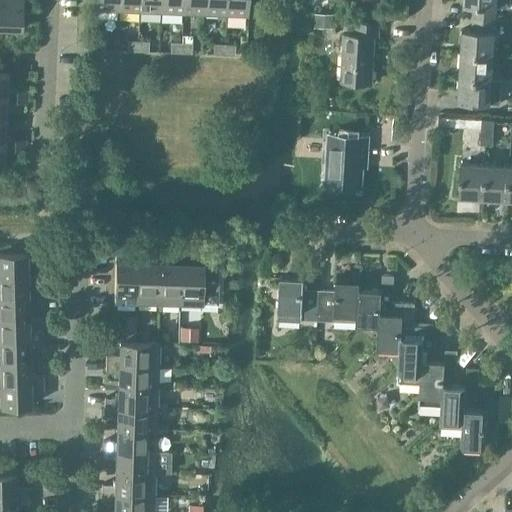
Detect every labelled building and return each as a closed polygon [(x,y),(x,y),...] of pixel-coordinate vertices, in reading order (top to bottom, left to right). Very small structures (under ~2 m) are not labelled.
[(31,0),(0,0),(0,28),(22,29),(23,12),(31,13),(31,0)] [(96,0),(96,10),(118,11),(118,0),(96,0)] [(118,0),(118,11),(140,12),(139,0),(118,0)] [(139,0),(140,12),(161,12),(161,0),(139,0)] [(161,0),(161,12),(183,13),(183,0),(161,0)] [(183,0),(183,13),(204,14),(204,0),(183,0)] [(204,0),(204,14),(226,15),(226,0),(204,0)] [(226,0),(226,15),(248,16),(248,0),(226,0)] [(474,7),(473,18),(496,20),(497,7),(506,8),(506,0),(464,0),(464,6),(474,7)] [(319,25),(336,26),(336,14),(319,14),(319,25)] [(463,30),(461,54),(494,56),(496,20),(473,18),(472,30),(463,30)] [(344,34),(341,82),(372,84),(374,37),(379,37),(379,24),(355,23),(354,34),(344,34)] [(95,50),(106,50),(106,40),(95,40),(95,50)] [(128,52),(136,52),(137,42),(128,42),(128,52)] [(137,42),(136,52),(149,53),(149,42),(137,42)] [(171,53),(180,54),(181,44),(171,43),(171,53)] [(181,44),(180,54),(192,54),(192,44),(181,44)] [(214,55),(224,56),(224,45),(214,45),(214,55)] [(224,45),(224,56),(235,56),(235,46),(224,45)] [(461,54),(460,78),(492,80),(494,56),(461,54)] [(492,80),(460,78),(458,102),(500,105),(502,80),(492,80)] [(7,97),(6,102),(17,103),(17,92),(7,92),(7,97)] [(17,92),(17,103),(27,103),(27,98),(28,93),(17,92)] [(495,122),(482,121),(481,146),(493,146),(495,122)] [(367,161),(369,137),(329,135),(326,186),(362,188),(363,161),(367,161)] [(5,145),(4,150),(15,150),(15,140),(5,140),(5,145)] [(15,140),(15,150),(25,151),(25,146),(26,140),(15,140)] [(87,172),(100,173),(101,158),(87,157),(87,172)] [(460,196),(484,197),(486,165),(461,164),(460,196)] [(484,197),(508,199),(510,167),(486,165),(484,197)] [(114,301),(137,302),(138,248),(130,248),(129,261),(120,261),(116,261),(115,261),(114,301)] [(137,302),(158,302),(159,262),(147,262),(147,249),(138,248),(137,302)] [(158,302),(180,303),(181,250),(173,249),(172,262),(159,262),(158,302)] [(181,250),(180,303),(218,304),(219,283),(215,283),(216,266),(204,266),(204,258),(190,257),(190,250),(181,250)] [(0,253),(0,276),(28,276),(27,264),(41,263),(40,254),(27,254),(27,253),(0,253)] [(356,325),(379,326),(380,326),(381,303),(393,304),(393,302),(394,276),(383,275),(382,291),(359,290),(358,316),(357,316),(356,322),(356,325)] [(0,276),(0,298),(41,297),(41,288),(31,288),(30,276),(28,276),(0,276)] [(300,319),(318,320),(320,291),(303,290),(304,279),(281,277),(278,320),(300,321),(300,319)] [(318,320),(356,322),(357,316),(358,316),(359,290),(360,282),(336,281),(336,292),(320,291),(318,320)] [(0,298),(0,319),(29,319),(28,306),(41,305),(41,297),(0,298)] [(377,349),(400,350),(401,339),(402,339),(402,337),(401,337),(402,326),(413,327),(414,321),(415,304),(393,302),(393,304),(381,303),(380,326),(379,326),(377,349)] [(0,319),(0,340),(42,340),(42,331),(29,332),(29,319),(0,319)] [(398,382),(420,383),(421,373),(422,373),(422,363),(423,363),(423,360),(422,360),(423,350),(428,351),(434,351),(437,323),(414,321),(413,327),(402,326),(401,337),(402,337),(402,339),(401,339),(400,350),(398,382)] [(124,329),(124,342),(135,342),(135,330),(124,329)] [(135,330),(135,342),(147,342),(147,331),(135,330)] [(182,342),(198,342),(198,330),(182,330),(182,342)] [(0,340),(0,362),(30,362),(34,362),(34,349),(42,349),(42,340),(0,340)] [(106,355),(106,364),(159,365),(160,343),(147,342),(135,342),(124,342),(120,341),(119,355),(106,355)] [(419,405),(442,407),(442,397),(443,391),(443,386),(444,386),(444,384),(444,378),(444,374),(456,375),(458,351),(446,350),(445,362),(427,361),(423,360),(423,363),(422,363),(422,373),(421,373),(420,383),(419,405)] [(0,362),(0,384),(43,383),(43,375),(30,375),(30,367),(30,362),(0,362)] [(159,365),(106,364),(106,372),(115,373),(114,377),(118,377),(118,386),(158,387),(159,382),(159,365)] [(440,426),(463,428),(463,421),(464,421),(464,410),(465,410),(465,408),(466,397),(477,398),(479,368),(467,368),(466,385),(449,384),(444,384),(444,386),(443,386),(443,391),(442,397),(442,407),(440,426)] [(43,383),(0,384),(0,406),(31,406),(31,392),(43,392),(43,383)] [(105,398),(104,407),(158,408),(158,393),(158,387),(118,386),(118,394),(114,394),(114,398),(105,398)] [(463,421),(463,428),(462,443),(497,444),(500,398),(488,397),(487,409),(465,408),(465,410),(464,410),(464,421),(463,421)] [(117,416),(117,429),(157,430),(157,425),(158,408),(104,407),(104,415),(117,416)] [(103,441),(103,450),(156,452),(157,435),(157,432),(157,430),(117,429),(116,442),(103,441)] [(115,472),(155,473),(166,474),(166,467),(156,467),(156,452),(103,450),(103,459),(116,459),(115,472)] [(155,473),(115,472),(115,480),(112,480),(112,485),(102,484),(102,493),(155,495),(155,473)] [(0,473),(0,497),(28,497),(28,487),(15,487),(15,473),(0,473)] [(154,511),(155,495),(102,493),(101,502),(114,502),(113,511),(154,511)] [(0,497),(0,511),(15,511),(15,505),(29,504),(28,497),(0,497)]
